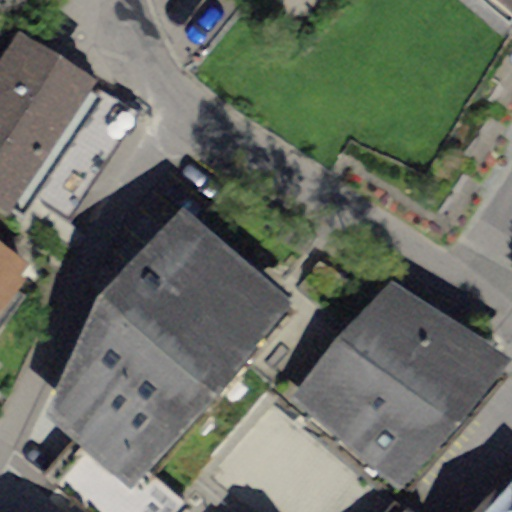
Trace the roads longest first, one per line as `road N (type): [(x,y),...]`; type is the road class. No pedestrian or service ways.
road 1 (residential): [(0,444),(93,244),(172,104)]
road 2 (residential): [(172,104),(459,292)]
